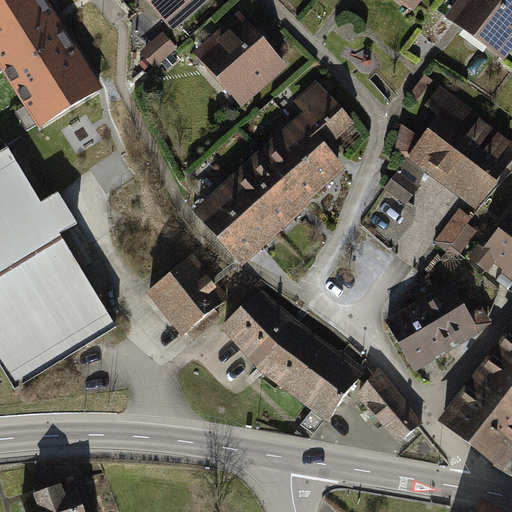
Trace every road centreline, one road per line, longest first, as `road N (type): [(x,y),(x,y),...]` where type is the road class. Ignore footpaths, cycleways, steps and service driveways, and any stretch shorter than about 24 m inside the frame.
road 1 (primary): [(295,459),(157,437),(0,439)]
road 2 (primary): [(470,490),(295,459)]
road 3 (residential): [(428,412),(306,290)]
road 4 (residential): [(428,412),(511,306)]
